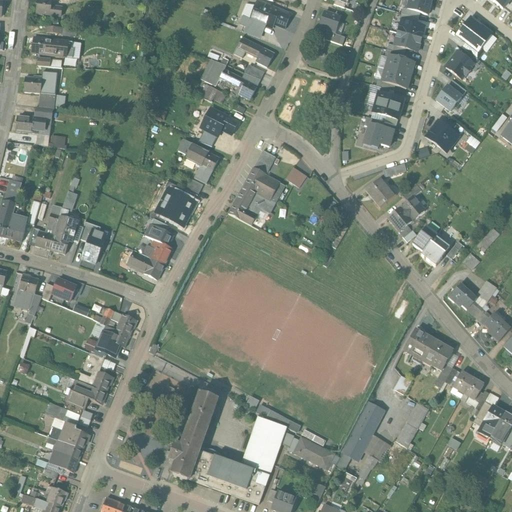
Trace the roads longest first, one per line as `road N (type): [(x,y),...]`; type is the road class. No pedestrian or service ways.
road 1 (residential): [(332,180),(511,389)]
road 2 (residential): [(332,180),(405,155),(456,0)]
road 3 (residential): [(159,306),(258,122)]
road 4 (track): [(332,180),(345,83),(376,0)]
road 5 (residential): [(89,474),(159,306)]
road 6 (residential): [(0,253),(159,306)]
road 7 (residential): [(258,122),(315,0)]
road 8 (residential): [(0,132),(19,0)]
road 9 (unknown): [(138,354),(217,395),(226,434)]
